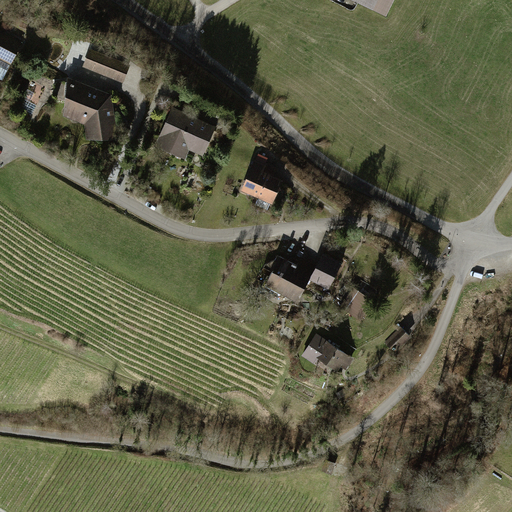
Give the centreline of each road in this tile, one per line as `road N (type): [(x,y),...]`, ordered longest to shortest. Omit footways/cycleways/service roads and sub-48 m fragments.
road 1 (unclassified): [(0,428),(230,460),(279,463),(307,455),(389,405),(419,373),(463,270)]
road 2 (residential): [(463,270),(437,264),(370,222),(238,234),(180,230),(0,134)]
road 3 (residential): [(188,46),(361,182),(468,242)]
road 4 (track): [(0,325),(208,412),(230,412)]
